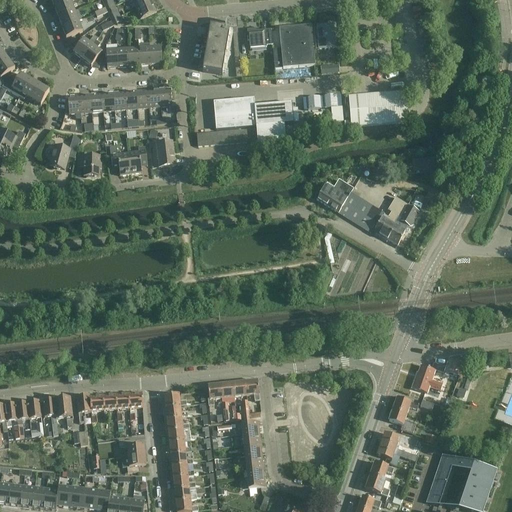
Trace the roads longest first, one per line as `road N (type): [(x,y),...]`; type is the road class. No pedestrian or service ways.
road 1 (residential): [(425,277),(302,212),(37,247),(0,243)]
road 2 (residential): [(23,180),(80,194),(181,178),(188,170),(182,92)]
road 3 (residential): [(342,503),(277,475),(264,370)]
road 4 (tertiary): [(442,247),(477,186),(511,86)]
road 5 (residential): [(182,92),(357,79)]
road 6 (tertiary): [(342,503),(393,357)]
road 7 (residential): [(191,15),(342,0)]
road 8 (residential): [(0,397),(150,382)]
road 9 (residential): [(164,511),(150,382)]
road 10 (residential): [(264,370),(393,357)]
road 11 (residential): [(393,357),(511,340)]
